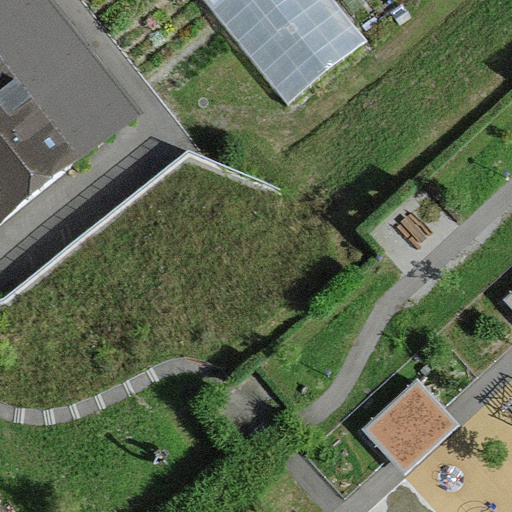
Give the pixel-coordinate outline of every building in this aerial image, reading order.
[(11,0),(0,9),(0,220),(131,116),(39,0),(11,0)] [(335,0),(206,0),(292,108),(372,45),(335,0)] [(409,267),(460,227),(428,187),(377,227),(409,267)] [(511,289),(503,299),(511,308),(511,289)] [(417,380),(363,430),(405,476),(460,426),(417,380)]
